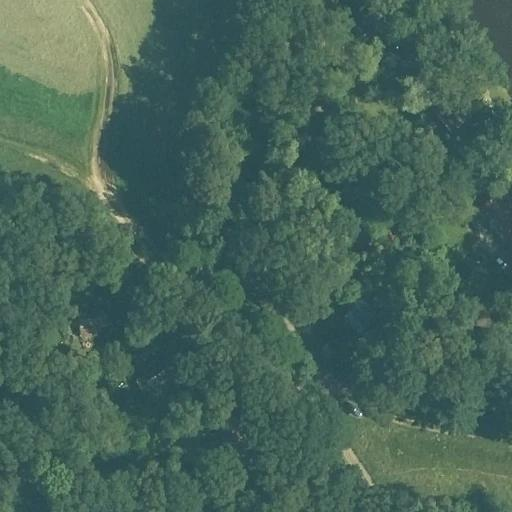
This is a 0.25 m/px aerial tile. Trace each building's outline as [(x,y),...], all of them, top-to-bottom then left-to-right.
[(371,0),(367,0),(347,25),(353,29),(355,26),(359,29),(351,38),(362,47),(389,15),(371,0)] [(434,111),(452,132),(481,108),(463,87),(434,111)] [(511,214),(502,205),(492,216),(483,207),(471,219),(481,229),(486,223),(511,248),(511,214)] [(383,310),(368,295),(352,310),(367,325),(383,310)] [(77,314),(78,317),(70,318),(72,328),(79,326),(80,330),(82,330),(84,337),(97,335),(95,327),(104,326),(103,321),(105,321),(104,313),(102,314),(101,310),(77,314)] [(153,392),(175,377),(180,383),(186,379),(182,372),(183,371),(172,355),(142,376),(153,392)] [(511,383),(478,360),(457,390),(485,409),(494,396),(504,403),(511,392),(511,383)] [(224,418),(215,426),(231,445),(220,455),(226,463),(248,444),(224,418)]
